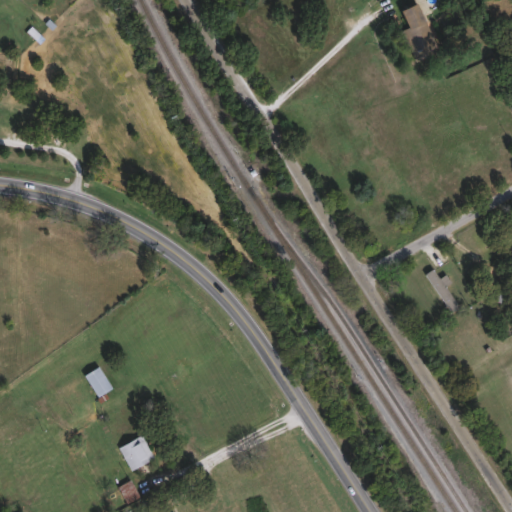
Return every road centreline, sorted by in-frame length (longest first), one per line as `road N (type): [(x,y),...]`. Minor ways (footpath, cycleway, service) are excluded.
road 1 (residential): [(511,499),(196,0)]
road 2 (secondary): [(0,186),(97,206),(154,234),(205,276),(369,511)]
road 3 (residential): [(369,271),(511,189)]
